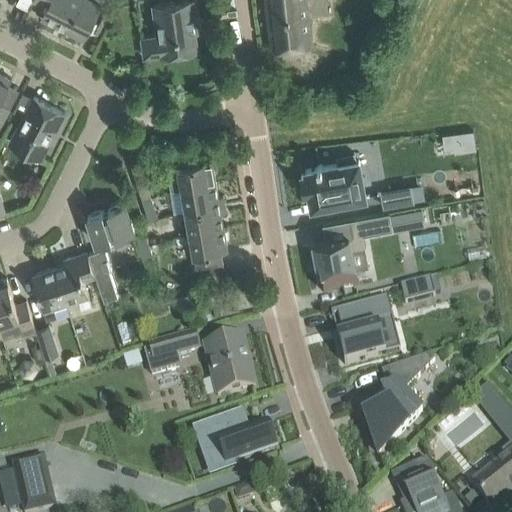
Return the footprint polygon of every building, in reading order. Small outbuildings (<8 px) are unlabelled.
[(32,0),(33,0),(32,0),(18,0),(16,4),(28,9),(32,0)] [(32,0),(33,0),(47,8),(42,17),(84,38),(100,6),(88,0),(32,0)] [(158,35),(141,38),(144,58),(160,56),(197,50),(193,21),(198,21),(194,0),(190,0),(154,5),(158,35)] [(265,0),(267,17),(271,49),(312,45),(309,12),(307,0),(265,0)] [(0,128),(2,126),(11,108),(0,103),(12,79),(0,73),(0,128)] [(11,143),(40,158),(53,132),(56,133),(66,113),(34,97),(11,143)] [(334,203),(334,204),(348,201),(347,201),(367,197),(360,160),(357,161),(356,153),(337,157),(339,164),(306,170),(307,174),(302,175),(306,192),(310,192),(313,207),(334,203)] [(178,165),(166,167),(170,190),(182,188),(216,182),(212,159),(183,164),(178,165)] [(141,163),(132,166),(143,200),(151,197),(141,163)] [(182,188),(186,211),(225,204),(223,195),(218,196),(216,182),(182,188)] [(411,186),(381,191),(384,207),(414,201),(411,186)] [(151,197),(143,200),(150,221),(158,219),(151,197)] [(99,251),(89,254),(104,301),(118,297),(109,271),(112,270),(106,251),(108,245),(110,245),(114,245),(117,245),(119,245),(122,243),(124,242),(126,239),(128,237),(129,235),(130,232),(135,230),(126,203),(124,204),(123,202),(113,205),(111,206),(111,208),(108,209),(110,214),(105,216),(104,211),(88,216),(94,235),(97,234),(96,243),(99,251)] [(186,211),(190,233),(224,227),(221,213),(226,212),(225,204),(186,211)] [(354,237),(315,244),(323,294),(359,287),(352,252),(366,249),(364,237),(394,232),(391,214),(351,221),(354,237)] [(224,227),(190,233),(196,268),(224,263),(222,251),(228,250),(224,227)] [(137,236),(145,260),(153,257),(145,233),(137,236)] [(65,264),(55,268),(66,304),(79,300),(81,309),(92,306),(89,297),(84,280),(95,276),(94,271),(88,252),(64,260),(65,264)] [(66,304),(55,268),(32,275),(38,294),(44,312),(47,320),(57,317),(54,308),(66,304)] [(16,339),(37,333),(36,329),(35,327),(33,320),(27,301),(16,304),(7,278),(0,280),(0,327),(3,338),(15,335),(16,339)] [(430,279),(401,286),(405,302),(434,295),(430,279)] [(179,297),(184,311),(196,307),(191,293),(179,297)] [(387,300),(339,313),(345,336),(339,338),(346,365),(386,354),(378,323),(392,319),(387,300)] [(42,347),(45,357),(51,376),(56,374),(50,356),(59,353),(50,325),(36,329),(37,333),(42,347)] [(178,356),(199,350),(195,335),(145,348),(152,374),(180,366),(178,356)] [(242,337),(205,346),(217,396),(255,387),(242,337)] [(428,355),(388,370),(393,386),(387,388),(382,390),(384,397),(374,400),(374,401),(372,407),(367,409),(369,416),(366,417),(368,423),(364,424),(368,435),(372,434),(379,455),(421,413),(411,403),(413,402),(403,393),(431,365),(428,355)] [(182,368),(160,373),(163,387),(185,382),(182,368)] [(242,409),(194,425),(204,454),(221,448),(226,462),(232,460),(276,445),(267,419),(248,426),(242,409)] [(500,419),(511,431),(511,412),(510,410),(500,419)] [(511,451),(472,483),(492,508),(511,492),(511,451)] [(12,462),(23,511),(36,511),(56,507),(44,455),(12,462)] [(400,504),(403,511),(460,511),(453,496),(443,501),(431,474),(437,471),(426,459),(408,467),(414,480),(403,485),(410,500),(400,504)] [(234,490),(238,501),(254,495),(250,484),(234,490)]
